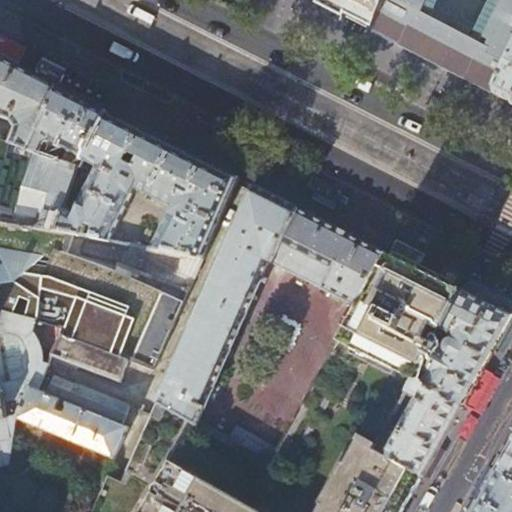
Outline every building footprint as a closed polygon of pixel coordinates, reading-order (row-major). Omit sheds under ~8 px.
[(321,0),(321,2),(335,9),(352,18),(376,30),(387,0),(321,0)] [(511,51),(511,0),(387,0),(376,30),(375,33),(429,60),(491,92),(493,89),(511,51)] [(511,51),(493,89),(494,90),(511,99),(511,51)] [(0,221),(54,231),(78,166),(30,149),(58,87),(43,80),(17,67),(0,57),(0,221)] [(59,88),(58,87),(30,149),(78,166),(80,168),(108,113),(99,108),(84,100),(59,88)] [(71,255),(117,269),(118,266),(190,292),(204,260),(237,185),(239,180),(161,140),(108,113),(80,168),(78,166),(54,231),(79,236),(71,255)] [(359,307),(388,255),(352,237),(336,229),(273,196),(253,187),(251,192),(157,404),(196,425),(269,260),(359,307)] [(54,231),(0,221),(0,310),(43,322),(71,255),(79,236),(54,231)] [(397,242),(390,256),(416,269),(423,255),(397,242)] [(54,356),(53,357),(120,382),(128,362),(153,372),(190,292),(118,266),(117,269),(71,255),(43,322),(62,327),(68,329),(54,356)] [(359,307),(339,343),(335,350),(292,428),(278,451),(270,466),(228,443),(196,425),(157,404),(121,483),(107,475),(90,511),(402,511),(406,505),(422,477),(376,450),(386,430),(405,392),(412,380),(413,378),(431,343),(439,328),(458,291),(422,273),(416,269),(390,256),(388,255),(359,307)] [(458,291),(439,328),(450,334),(450,341),(446,345),(445,348),(443,349),(431,343),(413,378),(462,406),(487,363),(495,349),(511,318),(479,302),(460,292),(458,291)] [(43,322),(0,310),(0,385),(4,405),(26,401),(31,388),(37,391),(38,389),(53,357),(54,356),(46,353),(46,347),(45,343),(43,338),(39,334),(39,332),(37,331),(39,326),(60,333),(62,327),(43,322)] [(292,428),(335,350),(302,331),(257,407),(292,428)] [(48,393),(38,389),(37,391),(31,388),(26,401),(18,417),(16,416),(7,418),(0,419),(0,466),(11,465),(22,420),(114,458),(129,426),(123,424),(131,405),(56,375),(48,393)] [(413,378),(412,380),(405,392),(415,397),(396,435),(386,430),(376,450),(422,477),(442,442),(462,406),(413,378)] [(236,428),(228,443),(270,466),(278,451),(236,428)] [(511,439),(504,455),(497,467),(511,475),(511,439)] [(511,511),(511,475),(497,467),(475,505),(471,511),(511,511)]
